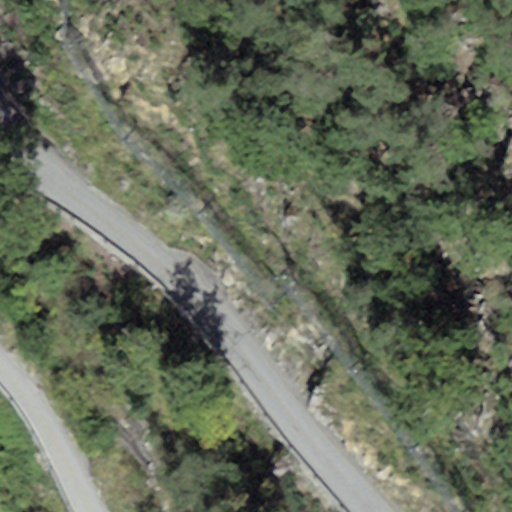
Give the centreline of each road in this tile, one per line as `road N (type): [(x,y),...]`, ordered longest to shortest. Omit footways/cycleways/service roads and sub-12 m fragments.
road 1 (unclassified): [(369,511),(184,276),(49,180),(0,129)]
road 2 (unclassified): [(0,362),(42,412),(95,511)]
